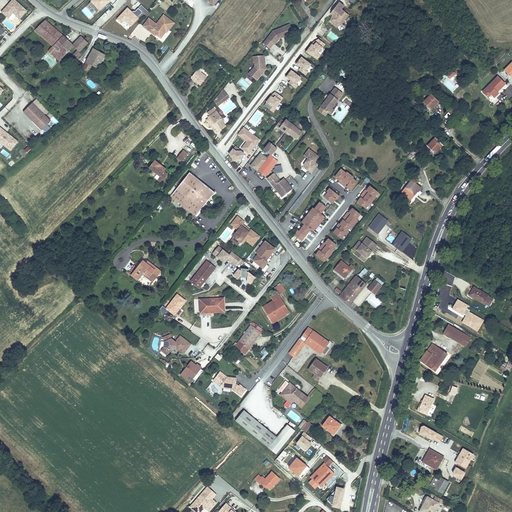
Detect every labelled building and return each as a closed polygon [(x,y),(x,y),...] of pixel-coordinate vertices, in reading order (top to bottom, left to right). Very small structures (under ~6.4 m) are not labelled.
[(28,12),(15,0),(14,0),(3,12),(10,18),(14,13),(21,19),(28,12)] [(344,7),(338,3),(331,13),(334,15),(329,22),(336,28),(345,24),(344,21),(348,16),(341,10),(344,7)] [(149,19),(143,26),(151,33),(152,31),(156,34),(160,37),(166,28),(169,30),(174,23),(164,16),(157,25),(149,19)] [(48,51),(59,60),(72,46),(73,46),(61,35),(45,21),(35,29),(41,35),(45,33),(50,38),(47,41),(53,47),(48,51)] [(290,35),(288,31),(286,25),(273,31),(263,43),(270,49),(274,44),(275,44),(279,39),(290,35)] [(166,28),(160,37),(161,38),(166,32),(167,32),(169,30),(166,28)] [(45,33),(41,35),(47,41),(50,38),(45,33)] [(87,43),(81,37),(73,46),(72,46),(77,51),(78,52),(87,43)] [(306,53),(316,60),(326,45),(316,38),(306,53)] [(93,49),(83,68),(88,71),(92,65),(93,66),(98,69),(105,55),(93,49)] [(77,59),(74,55),(68,61),(70,63),(73,66),(79,60),(77,59)] [(264,55),(253,56),(254,63),(255,66),(249,74),(257,80),(266,70),(264,55)] [(297,71),(306,76),(312,65),(300,58),(296,65),(300,68),(297,71)] [(399,66),(394,69),(399,76),(404,74),(399,66)] [(197,70),(191,78),(200,85),(207,77),(197,70)] [(296,89),(303,80),(291,70),(284,79),(296,89)] [(450,71),(445,78),(448,80),(453,74),(450,71)] [(490,95),(493,98),(497,94),(495,93),(504,85),(497,78),(482,91),(487,98),(490,95)] [(326,100),(321,107),(328,112),(331,114),(334,110),(332,108),(335,104),(342,94),(335,88),(327,98),(328,99),(327,100),(326,100)] [(223,89),(214,100),(218,106),(229,97),(223,89)] [(274,92),(264,106),(274,112),(284,99),(274,92)] [(437,102),(432,97),(424,105),(429,110),(437,102)] [(345,100),(343,102),(351,108),(353,105),(345,100)] [(32,104),(24,113),(42,130),(51,121),(32,104)] [(321,107),(318,111),(325,116),(328,112),(321,107)] [(210,116),(209,117),(209,118),(218,131),(225,126),(223,122),(221,120),(222,120),(216,111),(214,108),(208,113),(210,116)] [(252,120),(256,123),(261,115),(257,112),(252,120)] [(209,118),(207,120),(216,133),(218,131),(209,118)] [(302,133),(299,130),(294,126),(286,119),(284,122),(279,127),(288,135),(291,135),(297,140),(302,133)] [(302,126),(298,121),(294,126),(299,130),(302,126)] [(243,127),(238,134),(247,140),(246,142),(241,148),(249,154),(259,140),(243,127)] [(0,146),(10,153),(19,141),(0,128),(0,146)] [(238,134),(237,135),(246,142),(247,140),(238,134)] [(427,146),(435,153),(443,145),(435,138),(427,146)] [(271,155),(277,148),(270,142),(264,149),(271,155)] [(229,154),(235,159),(241,158),(244,153),(235,146),(229,154)] [(291,157),(295,161),(304,153),(300,149),(291,157)] [(319,156),(309,149),(304,156),(308,159),(308,161),(306,161),(304,164),(305,168),(311,173),(318,164),(315,161),(319,156)] [(184,152),(177,160),(181,163),(188,156),(184,152)] [(270,155),(257,170),(265,177),(278,161),(270,155)] [(158,181),(161,184),(168,176),(165,173),(167,170),(156,161),(149,169),(160,178),(158,181)] [(283,172),(281,165),(274,166),(276,173),(283,172)] [(351,193),(359,182),(341,169),(333,179),(351,193)] [(195,177),(190,173),(171,196),(196,216),(215,193),(204,184),(203,186),(193,179),(195,177)] [(274,173),(267,178),(282,197),(292,189),(284,178),(280,181),(274,173)] [(402,193),(400,196),(409,202),(418,191),(418,192),(421,188),(415,184),(418,180),(413,176),(410,180),(411,181),(402,192),(402,193)] [(204,184),(195,177),(193,179),(203,186),(204,184)] [(356,204),(367,211),(379,192),(368,186),(356,204)] [(333,205),(340,196),(328,188),(322,197),(333,205)] [(311,231),(314,233),(326,218),(322,215),(327,208),(319,202),(293,235),(302,242),(311,231)] [(352,208),(332,234),(342,241),(351,228),(352,229),(362,215),(352,208)] [(368,228),(378,235),(389,221),(379,214),(368,228)] [(254,244),(259,237),(250,230),(249,232),(242,226),(243,225),(245,223),(237,217),(231,225),(238,230),(233,237),(241,243),(245,237),(254,244)] [(401,231),(392,245),(403,253),(412,239),(401,231)] [(245,237),(241,243),(242,244),(245,240),(253,246),(254,244),(245,237)] [(354,254),(364,261),(377,245),(367,238),(362,244),(359,242),(354,248),(357,250),(354,254)] [(324,264),(338,246),(328,239),(314,256),(324,264)] [(269,267),(266,265),(264,263),(266,261),(268,258),(270,260),(274,254),(272,253),(275,250),(265,242),(256,253),(258,255),(253,261),(263,269),(261,270),(265,273),(269,267)] [(216,257),(214,259),(225,265),(231,255),(218,247),(212,255),(216,257)] [(230,262),(237,266),(241,258),(234,254),(230,262)] [(143,261),(132,274),(139,279),(142,275),(144,273),(154,281),(161,272),(147,261),(146,263),(143,261)] [(341,261),(334,269),(345,278),(347,275),(352,270),(354,267),(351,265),(349,267),(341,261)] [(207,262),(191,281),(199,288),(215,268),(207,262)] [(250,284),(255,277),(248,272),(249,270),(241,269),(239,269),(234,276),(238,280),(241,277),(248,278),(247,282),(250,284)] [(144,273),(142,275),(153,283),(154,281),(144,273)] [(356,280),(351,285),(360,293),(368,283),(361,278),(358,281),(356,280)] [(375,296),(383,286),(375,280),(367,289),(375,296)] [(272,323),(286,315),(282,307),(285,305),(279,294),(285,290),(281,284),(274,288),(277,293),(275,293),(270,296),(273,301),(263,307),(272,323)] [(341,297),(350,305),(360,293),(351,285),(341,297)] [(490,295),(475,287),(472,293),(486,301),(490,295)] [(201,313),(211,313),(211,310),(224,309),(223,299),(200,300),(201,313)] [(463,342),(467,334),(449,324),(444,332),(463,342)] [(245,354),(261,333),(251,325),(237,345),(242,348),(240,351),(245,354)] [(316,350),(320,353),(320,352),(324,355),(328,349),(325,346),(327,343),(326,342),(322,339),(321,339),(321,338),(308,328),(300,339),(313,349),(315,347),(317,349),(316,350)] [(173,350),(175,349),(179,350),(184,353),(190,345),(180,337),(176,343),(171,339),(170,335),(163,338),(165,342),(164,347),(162,351),(167,355),(170,351),(172,350),(171,349),(173,349),(173,350)] [(196,348),(204,351),(208,341),(199,338),(196,348)] [(435,343),(430,351),(434,354),(440,347),(435,343)] [(294,347),(289,353),(294,357),(299,351),(294,347)] [(430,351),(423,360),(438,372),(450,354),(440,347),(434,354),(430,351)] [(245,358),(241,362),(252,372),(256,368),(245,358)] [(327,368),(316,360),(309,370),(315,374),(312,378),(317,382),(327,368)] [(189,378),(195,382),(204,370),(191,361),(180,376),(187,381),(189,378)] [(223,388),(233,387),(242,394),(247,388),(240,383),(238,385),(236,383),(237,382),(236,379),(234,380),(234,377),(228,378),(221,372),(214,381),(223,388)] [(299,406),(306,397),(296,390),(295,391),(294,390),(295,388),(288,383),(287,382),(278,394),(286,399),(288,396),(291,399),(299,406)] [(422,401),(420,407),(426,410),(428,406),(431,408),(436,397),(427,393),(424,401),(422,401)] [(243,413),(235,422),(268,448),(275,438),(243,413)] [(335,429),(339,424),(330,417),(322,426),(334,435),(337,430),(335,429)] [(308,422),(302,431),(305,433),(311,425),(308,422)] [(447,455),(435,449),(427,464),(440,469),(447,455)] [(328,456),(324,460),(326,462),(329,466),(333,462),(328,456)] [(328,467),(325,464),(311,478),(320,487),(334,473),(328,467)] [(258,481),(257,482),(260,485),(261,484),(263,483),(267,487),(270,489),(280,479),(273,472),(266,479),(263,477),(261,478),(258,481)] [(438,486),(445,490),(451,479),(444,476),(438,486)] [(189,507),(196,511),(200,511),(204,507),(210,511),(217,501),(213,498),(217,493),(205,484),(189,507)] [(334,484),(331,505),(341,507),(345,486),(334,484)] [(422,500),(420,505),(431,511),(438,498),(429,493),(425,501),(422,500)] [(237,511),(226,502),(217,511),(237,511)]
